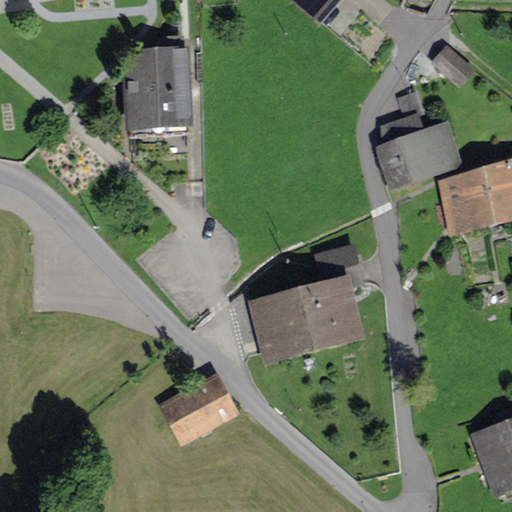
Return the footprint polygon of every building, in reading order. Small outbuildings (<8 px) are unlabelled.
[(334,0),(301,0),(298,3),(317,20),(334,0)] [(129,80),(132,137),(187,134),(183,41),(160,42),(161,55),(149,56),(129,80)] [(436,65),(459,84),(470,71),(448,51),(436,65)] [(382,152),(393,182),(455,162),(439,118),(420,125),(417,117),(422,115),(415,95),(399,100),(406,121),(384,128),(392,149),(382,152)] [(511,160),(484,170),(493,216),(511,212),(511,160)] [(446,181),(455,224),(493,216),(484,170),(462,178),(446,181)] [(328,294),(339,291),(360,284),(351,249),(318,257),(328,294)] [(273,352),(349,332),(339,291),(328,294),(254,312),(259,333),(268,330),(273,352)] [(172,432),(178,442),(231,414),(214,382),(188,397),(183,388),(156,402),(161,412),(167,409),(178,428),(172,432)] [(484,440),(501,485),(511,480),(511,410),(497,415),(503,434),(484,440)]
